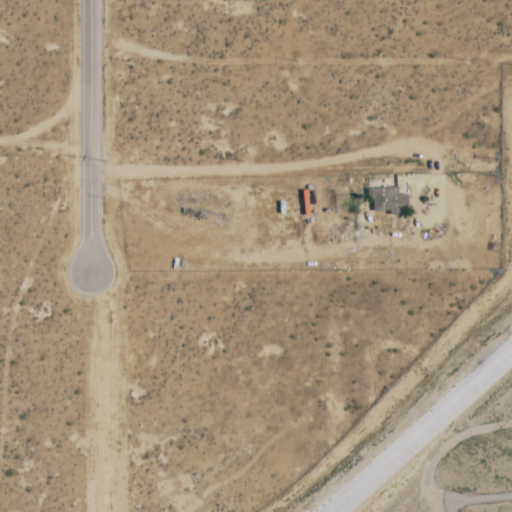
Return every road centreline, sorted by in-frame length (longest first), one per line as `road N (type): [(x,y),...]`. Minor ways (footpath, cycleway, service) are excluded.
road 1 (residential): [(89,268),(89,0)]
road 2 (motorway): [(511,350),(332,511)]
